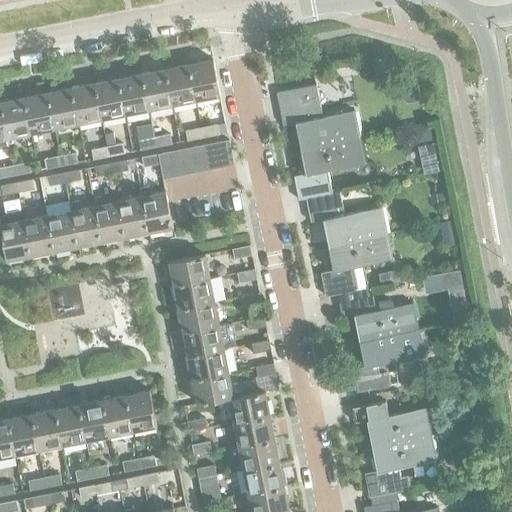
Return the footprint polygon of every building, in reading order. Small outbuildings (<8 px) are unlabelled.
[(212,58),(188,63),(196,99),(219,94),(212,58)] [(165,68),(172,104),(196,99),(188,63),(165,68)] [(165,68),(141,73),(149,109),(172,104),(165,68)] [(118,78),(125,114),(149,109),(141,73),(118,78)] [(118,78),(94,82),(101,118),(125,114),(118,78)] [(71,87),(78,123),(101,118),(94,82),(71,87)] [(295,122),(300,147),(359,136),(354,109),(322,115),(315,83),(277,91),(284,124),(295,122)] [(71,87),(47,92),(54,128),(78,123),(71,87)] [(24,97),(31,133),(54,128),(47,92),(24,97)] [(24,97),(0,102),(10,150),(10,149),(7,138),(31,133),(24,97)] [(0,151),(10,150),(0,102),(0,101),(0,151)] [(201,127),(203,137),(219,133),(217,123),(201,127)] [(415,137),(420,140),(429,138),(427,125),(413,128),(415,137)] [(203,137),(201,127),(184,130),(186,140),(203,137)] [(169,133),(153,136),(155,146),(171,143),(169,133)] [(155,146),(153,136),(137,139),(139,150),(155,146)] [(305,173),(294,175),(299,199),(306,197),(332,192),(327,170),(364,162),(359,136),(300,147),(305,173)] [(106,140),(107,145),(109,156),(124,153),(122,142),(115,144),(114,138),(106,140)] [(228,139),(217,141),(222,166),(234,164),(228,139)] [(430,141),(417,144),(423,170),(436,167),(441,166),(436,140),(430,141)] [(217,141),(205,143),(210,168),(222,166),(217,141)] [(205,143),(193,146),(198,171),(210,168),(205,143)] [(109,156),(107,145),(90,149),(92,159),(109,156)] [(193,146),(181,148),(186,173),(198,171),(193,146)] [(181,148),(169,151),(174,175),(186,173),(181,148)] [(169,151),(158,153),(160,163),(163,178),(174,175),(169,151)] [(75,152),(59,155),(61,165),(77,162),(75,152)] [(143,167),(160,163),(158,153),(141,156),(143,167)] [(61,165),(59,155),(44,158),(46,168),(61,165)] [(109,162),(111,172),(127,169),(125,159),(109,162)] [(28,162),(12,165),(14,175),(30,172),(28,162)] [(96,176),(111,172),(109,162),(94,166),(96,176)] [(0,166),(0,177),(14,175),(12,165),(0,166)] [(62,172),(64,182),(80,179),(78,169),(62,172)] [(49,185),(64,182),(62,172),(47,175),(49,185)] [(16,182),(17,191),(33,188),(31,178),(16,182)] [(2,194),(17,191),(16,182),(0,185),(2,194)] [(172,227),(167,202),(165,190),(150,193),(149,186),(140,188),(149,232),(172,227)] [(140,195),(118,199),(125,237),(149,232),(140,188),(139,188),(140,195)] [(323,220),(328,244),(387,232),(381,206),(344,214),(340,191),(332,192),(306,197),(311,222),(323,220)] [(437,204),(446,202),(444,192),(435,194),(437,204)] [(101,241),(125,237),(118,199),(103,202),(101,195),(93,197),(94,204),(101,241)] [(69,202),(70,209),(78,246),(101,241),(94,204),(80,207),(78,200),(69,202)] [(78,246),(70,209),(47,213),(54,251),(78,246)] [(47,213),(23,218),(31,255),(54,251),(47,213)] [(0,224),(7,260),(31,255),(23,218),(9,221),(8,214),(0,215),(0,224)] [(453,229),(451,219),(446,220),(444,220),(446,230),(448,230),(453,229)] [(392,259),(387,232),(328,244),(333,270),(321,272),(326,296),(340,293),(360,289),(355,266),(392,259)] [(234,258),(252,254),(250,245),(232,248),(234,258)] [(174,284),(210,277),(205,253),(169,260),(174,284)] [(239,282),(257,279),(255,269),(237,272),(239,282)] [(174,284),(178,308),(215,300),(210,277),(174,284)] [(355,315),(360,340),(417,328),(412,302),(394,305),(392,298),(378,300),(380,308),(376,309),(373,295),(370,296),(368,287),(360,289),(340,293),(341,302),(339,302),(342,317),(355,315)] [(244,305),(262,302),(260,292),(242,296),(244,305)] [(178,308),(183,332),(220,324),(215,300),(178,308)] [(248,329),(266,326),(264,316),(246,319),(248,329)] [(183,332),(188,355),(224,348),(220,324),(183,332)] [(423,354),(417,328),(360,340),(365,365),(353,367),(357,391),(390,384),(386,362),(423,354)] [(253,352),(271,349),(269,339),(251,343),(253,352)] [(188,355),(193,379),(229,372),(224,348),(188,355)] [(258,387),(277,383),(275,372),(273,362),(256,366),(258,376),(256,376),(258,387)] [(234,396),(229,372),(193,379),(197,403),(229,397),(234,396)] [(126,393),(133,430),(157,425),(149,389),(126,393)] [(229,397),(234,420),(270,413),(266,389),(234,396),(229,397)] [(126,393),(102,398),(110,435),(133,430),(126,393)] [(78,403),(86,440),(110,435),(102,398),(78,403)] [(367,419),(372,444),(430,432),(425,407),(389,414),(386,400),(353,406),(356,422),(367,419)] [(78,403),(54,408),(62,445),(86,440),(78,403)] [(38,450),(62,445),(54,408),(31,413),(38,450)] [(31,413),(7,418),(14,455),(38,450),(31,413)] [(275,437),(270,413),(234,420),(239,444),(275,437)] [(187,420),(189,431),(207,427),(205,417),(187,420)] [(0,457),(14,455),(7,418),(0,419),(0,457)] [(407,475),(402,476),(400,466),(436,459),(430,432),(372,444),(377,470),(366,472),(370,496),(410,488),(407,475)] [(239,444),(243,468),(280,460),(275,437),(239,444)] [(192,444),(194,454),(212,450),(210,441),(192,444)] [(153,455),(138,458),(139,467),(155,464),(153,455)] [(139,467),(138,458),(122,461),(124,470),(139,467)] [(284,484),(280,460),(243,468),(248,491),(284,484)] [(106,464),(90,467),(92,477),(108,474),(106,464)] [(197,468),(199,478),(217,474),(215,464),(197,468)] [(92,477),(90,467),(75,470),(77,480),(92,477)] [(157,471),(141,475),(143,484),(159,481),(157,471)] [(59,473),(44,476),(45,486),(61,483),(59,473)] [(143,484),(141,475),(125,478),(127,488),(143,484)] [(45,486),(44,476),(28,480),(30,489),(45,486)] [(12,481),(0,483),(0,495),(14,492),(12,481)] [(110,481),(94,484),(96,494),(112,491),(110,481)] [(96,494),(94,484),(77,487),(79,497),(96,494)] [(248,491),(252,511),(267,511),(289,508),(284,484),(248,491)] [(201,491),(203,501),(221,497),(219,488),(201,491)] [(63,490),(47,493),(49,503),(65,500),(63,490)] [(49,503),(47,493),(31,496),(33,506),(49,503)] [(15,499),(0,502),(0,505),(1,511),(5,511),(17,510),(15,499)] [(439,511),(438,506),(407,511),(400,511),(398,499),(364,506),(365,511),(439,511)]
